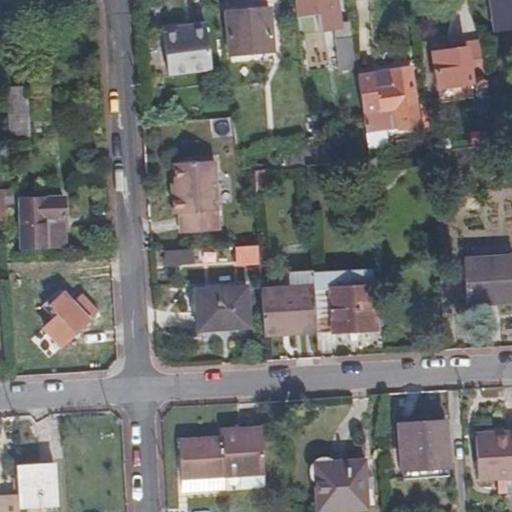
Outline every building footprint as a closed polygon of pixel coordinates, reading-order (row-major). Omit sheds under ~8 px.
[(359,66),(352,22),(342,24),(337,0),(300,0),(305,32),(337,28),(338,38),(336,38),(340,69),(359,66)] [(511,0),(494,0),(497,22),(511,19),(511,0)] [(273,11),(231,17),(236,58),(278,53),(273,11)] [(192,29),(194,25),(193,20),(180,23),(181,31),(192,29)] [(209,23),(194,25),(192,29),(181,31),(166,33),(172,74),(216,65),(209,23)] [(488,77),(482,41),(469,43),(469,47),(435,52),(439,89),(474,84),(474,79),(488,77)] [(361,80),(366,114),(402,109),(407,131),(422,129),(414,71),(391,75),(361,80)] [(30,85),(8,86),(11,141),(34,139),(30,85)] [(489,135),(474,136),(475,149),(490,147),(489,135)] [(454,152),(454,141),(445,142),(446,153),(454,152)] [(309,166),(321,165),(318,142),(284,144),(285,168),(309,166)] [(381,169),(380,159),(373,160),(355,162),(356,171),(362,171),(363,183),(380,181),(379,169),(381,169)] [(216,164),(179,166),(181,197),(176,198),(177,216),(182,216),(183,235),(221,233),(216,164)] [(268,170),(257,171),(259,214),(270,213),(268,170)] [(462,189),(443,190),(444,216),(464,215),(462,189)] [(15,209),(14,191),(6,191),(7,209),(15,209)] [(65,207),(25,211),(28,249),(68,247),(65,207)] [(261,244),(248,245),(250,266),(262,265),(261,244)] [(191,264),(191,248),(161,248),(161,265),(191,264)] [(511,256),(468,260),(470,304),(511,302),(511,256)] [(102,266),(84,267),(85,280),(103,279),(102,266)] [(374,266),(316,270),(320,326),(320,330),(378,327),(374,266)] [(84,267),(58,268),(59,282),(85,280),(84,267)] [(264,285),(267,333),(286,332),(285,328),(320,326),(316,270),(316,269),(294,270),(295,283),(264,285)] [(249,288),(197,291),(199,329),(252,326),(249,288)] [(60,289),(46,301),(51,307),(46,312),(50,317),(43,323),(58,340),(93,308),(77,290),(67,298),(60,289)] [(15,338),(16,355),(44,353),(42,336),(15,338)] [(450,419),(405,421),(407,465),(453,463),(450,419)] [(186,478),(226,476),(227,474),(243,473),(244,475),(266,473),(263,428),(225,431),(225,437),(184,440),(186,478)] [(511,429),(497,430),(495,433),(480,435),(483,476),(501,475),(501,485),(511,484),(511,429)] [(54,455),(16,456),(19,506),(56,505),(54,455)] [(366,460),(316,463),(320,509),(339,509),(339,511),(352,511),(352,508),(369,507),(366,460)] [(227,491),(226,476),(186,478),(188,493),(227,491)] [(456,508),(456,493),(444,494),(445,508),(456,508)]
